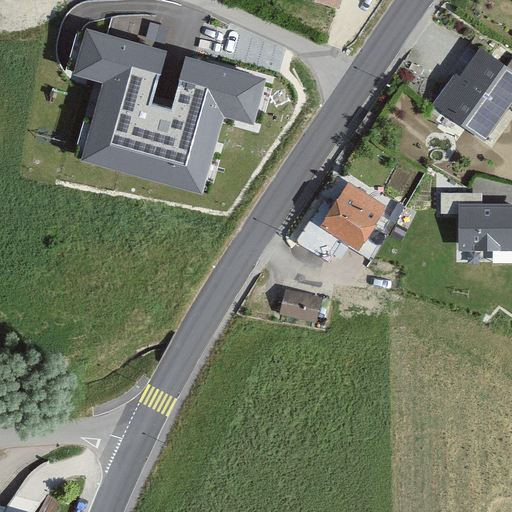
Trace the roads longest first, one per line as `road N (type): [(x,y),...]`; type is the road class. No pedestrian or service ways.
road 1 (secondary): [(414,0),(254,232),(138,444)]
road 2 (unclassified): [(138,444),(81,431),(0,438)]
